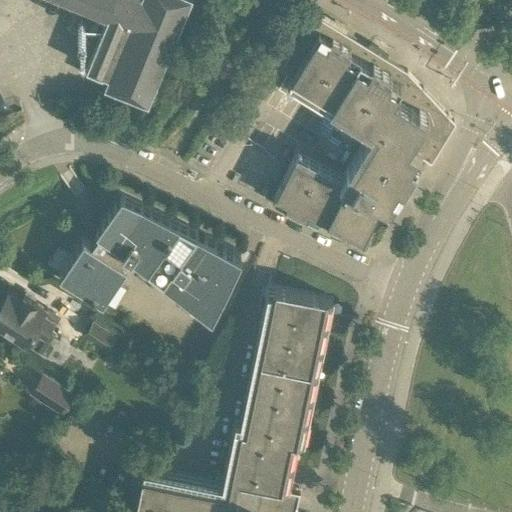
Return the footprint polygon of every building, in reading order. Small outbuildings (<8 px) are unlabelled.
[(72,0),(108,15),(87,66),(107,74),(103,84),(106,85),(102,95),(120,102),(124,93),(148,102),(189,0),(72,0)] [(302,31),(303,32),(292,50),(291,50),(290,52),(282,66),(281,65),(280,68),(286,72),(278,86),(358,135),(359,134),(371,141),(345,182),(294,156),(272,199),(317,221),(320,215),(362,236),(375,209),(390,217),(396,206),(390,203),(394,197),(395,197),(421,156),(431,161),(432,159),(442,142),(443,143),(444,140),(443,140),(453,123),(454,124),(456,121),(447,113),(446,114),(443,110),(447,107),(430,89),(426,92),(423,89),(424,88),(407,70),(325,19),(324,20),(314,14),(304,30),(304,29),(302,31)] [(130,255),(160,213),(121,194),(96,230),(98,232),(91,242),(83,237),(59,275),(102,303),(126,264),(124,262),(130,255)] [(130,255),(189,297),(190,297),(189,296),(196,287),(215,301),(212,306),(214,307),(241,252),(204,234),(204,235),(205,236),(199,244),(191,239),(197,232),(198,231),(160,213),(130,255)] [(281,485),(291,440),(295,440),(296,441),(311,369),(312,367),(326,297),(331,299),(331,301),(332,301),(332,298),(274,286),(245,427),(239,427),(229,475),(281,485)] [(44,312),(46,308),(23,293),(21,296),(9,288),(0,301),(0,324),(12,332),(10,335),(22,342),(24,340),(37,348),(49,330),(45,327),(52,317),(44,312)] [(83,335),(106,350),(117,335),(94,320),(83,335)] [(126,341),(117,335),(106,350),(115,356),(126,341)] [(30,390),(46,401),(62,412),(75,393),(58,382),(42,372),(30,390)] [(294,511),(299,489),(296,488),(288,487),(289,484),(287,483),(287,486),(281,485),(229,475),(226,489),(143,471),(144,465),(143,465),(139,486),(133,511),(294,511)]
